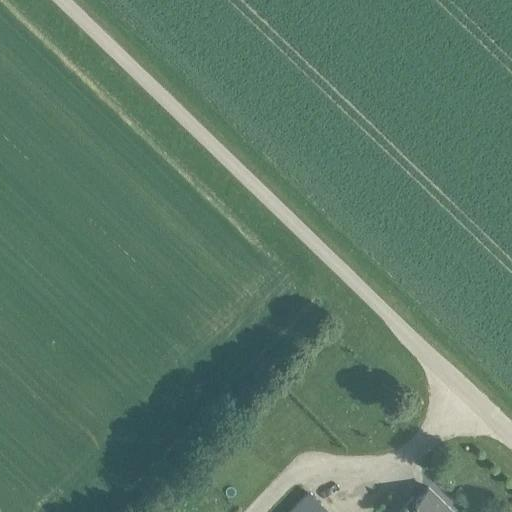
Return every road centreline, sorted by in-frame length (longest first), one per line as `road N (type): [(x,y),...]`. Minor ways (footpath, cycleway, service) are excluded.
road 1 (unclassified): [(511,432),(63,0)]
road 2 (track): [(259,511),(299,470),(392,462),(426,440),(470,392)]
